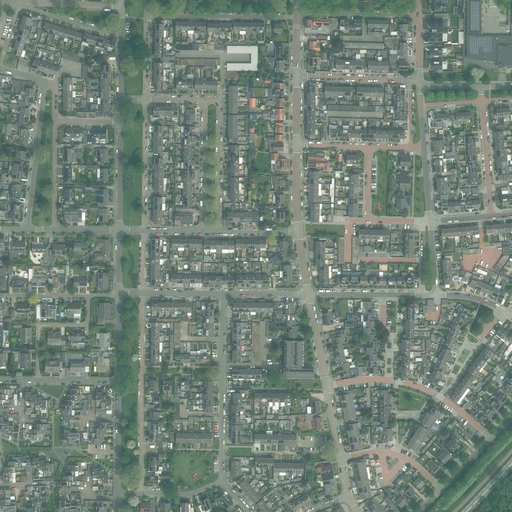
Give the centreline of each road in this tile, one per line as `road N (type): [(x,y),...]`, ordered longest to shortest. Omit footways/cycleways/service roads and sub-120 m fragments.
road 1 (residential): [(491,439),(441,398),(407,384),(366,379),(327,386)]
road 2 (residential): [(141,450),(142,292)]
road 3 (residential): [(145,16),(296,17)]
road 4 (residential): [(29,230),(45,82)]
road 5 (residential): [(142,230),(145,99)]
road 6 (residential): [(204,231),(205,100)]
road 7 (residential): [(38,380),(39,325),(86,323),(87,296)]
road 8 (residential): [(217,102),(217,231)]
road 9 (residential): [(419,15),(296,12)]
